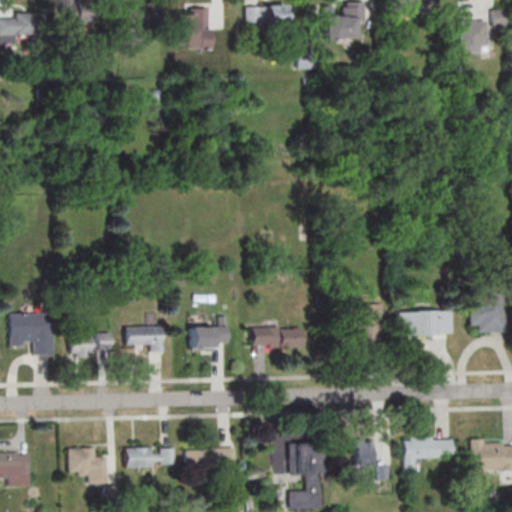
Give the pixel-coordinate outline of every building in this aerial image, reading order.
[(59,0),(59,27),(96,27),(95,0),(59,0)] [(430,0),(396,0),(396,13),(430,13),(430,0)] [(362,1),(340,1),(340,14),(321,14),(322,38),(353,38),(353,21),(362,21),(362,1)] [(122,45),(151,44),(150,3),(121,4),(122,45)] [(243,23),(284,23),(284,5),(243,5),(243,23)] [(205,48),(205,8),(182,8),(182,14),(171,14),(171,48),(205,48)] [(505,27),(505,10),(490,10),(490,27),(505,27)] [(0,42),(15,43),(15,33),(34,33),(34,14),(0,13),(0,42)] [(484,52),(484,20),(457,20),(457,52),(484,52)] [(504,332),(504,296),(466,296),(467,324),(475,324),(475,332),(504,332)] [(380,303),(352,303),(352,343),(380,343),(380,303)] [(395,311),(396,335),(450,334),(449,310),(395,311)] [(49,312),(7,313),(7,344),(29,344),(29,355),(50,355),(49,312)] [(161,326),(123,326),(123,350),(161,350),(161,326)] [(225,326),(188,326),(188,348),(225,348),(225,326)] [(299,326),(249,326),(249,346),(299,346),(299,326)] [(90,358),(90,351),(109,351),(108,333),(67,334),(68,358),(90,358)] [(412,471),(412,458),(451,458),(451,436),(401,436),(402,471),(412,471)] [(511,470),(511,438),(468,439),(468,470),(511,470)] [(372,439),(353,439),(353,464),(372,464),(372,439)] [(317,443),(288,443),(288,481),(317,481),(317,443)] [(94,448),(66,447),(66,474),(85,474),(85,483),(104,484),(105,457),(94,457),(94,448)] [(122,466),(172,466),(172,447),(122,447),(122,466)] [(233,448),(183,449),(184,467),(208,467),(208,484),(233,484),(233,448)] [(0,483),(27,484),(27,453),(0,452),(0,483)]
